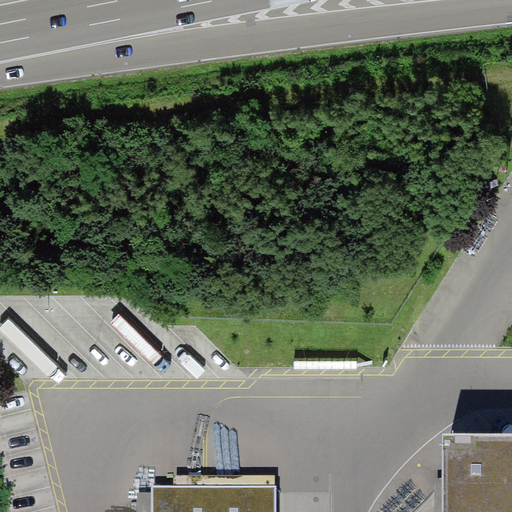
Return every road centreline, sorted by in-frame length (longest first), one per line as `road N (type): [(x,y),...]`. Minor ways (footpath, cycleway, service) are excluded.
road 1 (motorway): [(0,50),(511,6)]
road 2 (motorway): [(0,33),(169,0)]
